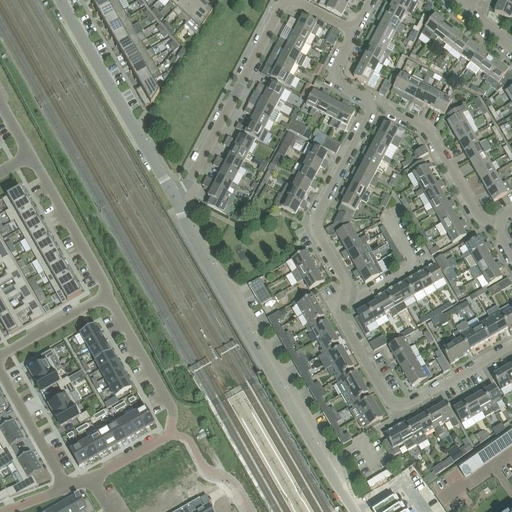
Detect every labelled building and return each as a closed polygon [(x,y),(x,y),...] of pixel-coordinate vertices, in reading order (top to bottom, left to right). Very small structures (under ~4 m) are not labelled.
[(102,0),(93,5),(98,13),(118,2),(117,0),(102,0)] [(183,0),(171,0),(169,3),(176,9),(183,0)] [(182,15),(196,0),(183,0),(176,9),(172,13),(179,19),(182,15)] [(203,6),(196,0),(182,15),(189,21),(203,6)] [(321,0),(319,5),(341,17),(347,7),(334,0),(331,0),(330,4),(328,3),(322,0),(321,0)] [(405,0),(394,0),(391,6),(405,14),(406,13),(411,16),(419,0),(406,0),(406,1),(405,0)] [(118,2),(98,13),(103,22),(123,10),(118,2)] [(495,13),(511,20),(511,7),(499,2),(495,13)] [(205,9),(203,6),(189,21),(200,31),(213,12),(207,7),(205,9)] [(381,14),(400,24),(405,14),(391,6),(389,9),(385,7),(381,14)] [(123,10),(103,22),(108,30),(128,18),(123,10)] [(400,24),(381,14),(377,20),(382,23),(381,26),(395,34),(400,24)] [(422,35),(430,41),(434,36),(444,23),(435,15),(429,23),(425,28),(422,35)] [(299,23),(291,18),(288,22),(311,34),(315,37),(322,23),(316,20),(315,23),(303,17),(299,23)] [(128,18),(108,30),(112,38),(133,27),(128,18)] [(419,33),(422,27),(424,23),(420,21),(418,25),(417,27),(415,26),(413,30),(415,31),(419,33)] [(288,22),(286,27),(295,31),(292,37),(306,44),(311,34),(288,22)] [(444,23),(434,36),(430,41),(434,44),(438,38),(443,43),(453,30),(444,23)] [(370,34),(375,36),(390,44),(395,34),(381,26),(379,29),(374,26),(370,34)] [(112,38),(117,47),(138,35),(133,27),(112,38)] [(340,33),(339,32),(334,29),(327,43),(334,46),(340,35),(340,33)] [(411,33),(407,40),(409,41),(413,43),(419,33),(415,31),(413,30),(411,33)] [(443,43),(453,49),(462,37),(453,30),(443,43)] [(117,47),(122,55),(142,43),(147,41),(142,33),(138,35),(117,47)] [(370,47),(384,54),(390,57),(392,53),(386,50),(390,44),(375,36),(370,34),(366,40),(372,43),(370,47)] [(278,43),(300,55),(300,54),(306,57),(311,47),(306,44),(292,37),(289,43),(280,38),(278,43)] [(462,37),(453,49),(462,56),(471,43),(462,37)] [(142,43),(122,55),(127,63),(147,52),(142,43)] [(278,43),(276,47),(284,52),(281,57),(295,65),(300,67),(301,68),(306,57),(300,55),(278,43)] [(462,56),(471,63),(480,50),(471,43),(462,56)] [(390,57),(384,54),(370,47),(365,57),(379,64),(383,66),(387,60),(388,61),(390,57)] [(147,52),(127,63),(132,72),(152,60),(156,57),(151,49),(147,52)] [(489,57),(480,50),(471,63),(467,68),(476,75),(480,70),(489,57)] [(278,63),(269,59),(267,63),(290,75),(295,65),(281,57),(278,63)] [(365,57),(359,67),(374,74),(379,64),(365,57)] [(485,74),(482,78),(486,80),(488,77),(489,77),(499,64),(489,57),(480,70),(485,74)] [(427,63),(418,58),(416,62),(425,67),(427,63)] [(152,60),(132,72),(136,80),(157,68),(152,60)] [(279,83),(284,85),(290,88),(295,78),(290,75),(267,63),(265,67),(274,72),(270,78),(279,83)] [(318,64),(315,70),(320,73),(324,66),(318,64)] [(499,64),(489,77),(498,84),(493,88),(497,93),(506,85),(511,79),(511,75),(508,71),(507,71),(508,70),(508,68),(505,66),(503,66),(502,67),(499,64)] [(374,74),(359,67),(354,77),(368,85),(374,88),(379,77),(374,74)] [(136,91),(161,77),(157,68),(136,80),(141,88),(136,91)] [(401,74),(398,80),(393,89),(397,90),(395,95),(402,98),(411,80),(401,74)] [(161,77),(136,91),(145,107),(151,106),(159,93),(153,82),(162,77),(161,77)] [(414,99),(421,85),(411,80),(402,98),(408,102),(411,98),(414,99)] [(385,98),(392,84),(388,82),(385,81),(378,94),(385,98)] [(259,84),(257,89),(280,100),(285,91),(285,90),(272,83),(268,89),(259,84)] [(432,90),(421,85),(414,99),(417,101),(415,105),(422,109),(424,105),(432,90)] [(264,97),(261,103),(274,110),(280,100),(257,89),(255,93),(264,97)] [(424,105),(434,110),(442,96),(432,90),(424,105)] [(313,117),(317,111),(326,93),(323,91),(321,96),(313,92),(309,101),(306,105),(312,109),(309,115),(313,117)] [(317,111),(327,116),(334,103),(327,99),(329,94),(326,93),(317,111)] [(446,117),(458,110),(451,104),(452,101),(442,96),(434,110),(445,116),(446,117)] [(329,126),(333,128),(337,122),(346,103),(343,102),(341,106),(334,103),(327,116),(333,119),(329,126)] [(269,120),(274,110),(261,103),(258,109),(249,104),(247,109),(269,120)] [(346,103),(337,122),(333,128),(337,130),(341,124),(347,127),(355,113),(347,110),(349,105),(346,103)] [(458,110),(446,117),(448,122),(447,122),(453,133),(467,125),(472,122),(474,121),(468,112),(470,111),(466,105),(458,110)] [(250,123),(264,131),(264,130),(269,120),(247,109),(244,113),(253,118),(250,123)] [(290,119),(291,119),(295,121),(300,112),(295,109),(290,119)] [(288,126),(286,129),(290,131),(290,130),(294,122),(295,121),(291,119),(288,126)] [(302,137),(305,133),(307,129),(294,122),(290,130),(302,137)] [(242,132),(241,134),(255,141),(256,140),(263,143),(268,133),(264,130),(264,131),(250,123),(247,129),(238,125),(236,129),(242,132)] [(374,131),(400,145),(402,141),(395,137),(398,131),(384,123),(380,131),(376,128),(374,131)] [(473,135),(467,125),(453,133),(459,143),(473,135)] [(377,137),(374,144),(387,151),(390,145),(397,149),(400,145),(374,131),(373,135),(377,137)] [(288,133),(283,144),(289,147),(295,137),(288,133)] [(228,137),(226,142),(248,154),(255,141),(241,134),(237,142),(228,137)] [(459,143),(465,153),(479,144),(473,135),(459,143)] [(317,145),(323,148),(326,143),(314,137),(311,142),(317,145)] [(327,140),(326,143),(323,148),(336,155),(340,147),(327,140)] [(465,153),(470,162),(484,154),(491,151),(485,141),(479,144),(465,153)] [(229,156),(243,164),(248,154),(226,142),(224,146),(233,151),(229,156)] [(284,157),(289,147),(283,144),(277,154),(284,157)] [(302,154),(308,158),(308,157),(326,167),(328,164),(324,161),(327,154),(319,149),(308,144),(302,154)] [(364,152),(382,161),(382,162),(389,165),(391,161),(384,157),(387,151),(374,144),(370,151),(365,149),(364,152)] [(425,147),(414,154),(418,161),(429,154),(425,147)] [(377,171),(382,162),(382,161),(364,152),(362,155),(367,157),(363,164),(377,171)] [(276,166),(278,167),(284,157),(277,154),(272,164),(276,166)] [(415,157),(407,161),(410,165),(418,161),(414,154),(415,157)] [(490,164),(484,154),(470,162),(476,172),(490,164)] [(217,158),(215,162),(238,174),(241,168),(248,172),(250,168),(243,164),(229,156),(226,162),(217,158)] [(308,157),(308,158),(303,167),(317,175),(320,168),(325,170),(326,167),(308,157)] [(263,161),(258,171),(263,174),(268,164),(263,161)] [(410,169),(419,184),(432,177),(428,170),(432,167),(431,164),(426,166),(423,161),(410,169)] [(213,166),(222,171),(219,177),(233,184),(238,174),(215,162),(213,166)] [(271,176),(273,172),(276,166),(272,164),(269,170),(267,174),(271,176)] [(291,174),(298,178),(316,187),(317,184),(313,182),(317,175),(303,167),(297,164),(294,170),(291,174)] [(355,169),(353,172),(371,181),(376,184),(378,180),(373,177),(377,171),(363,164),(359,171),(355,169)] [(476,172),(482,182),(496,174),(490,164),(476,172)] [(376,184),(371,181),(353,172),(352,175),(356,177),(352,184),(366,192),(369,185),(374,188),(376,184)] [(265,179),(262,184),(265,186),(268,181),(271,176),(267,174),(265,179)] [(395,174),(392,179),(399,183),(402,177),(395,174)] [(482,182),(487,192),(501,184),(496,174),(482,182)] [(207,178),(205,182),(227,194),(230,189),(236,192),(239,187),(233,184),(219,177),(216,182),(207,178)] [(442,184),(440,181),(436,184),(432,177),(419,184),(422,190),(416,194),(418,198),(420,197),(424,194),(442,184)] [(298,178),(292,188),(306,195),(310,188),(314,190),(316,187),(298,178)] [(396,189),(399,183),(392,179),(389,185),(396,189)] [(205,182),(202,186),(211,191),(208,197),(210,198),(206,205),(207,206),(226,216),(230,209),(232,204),(224,200),(226,196),(227,194),(205,182)] [(261,195),(265,186),(262,184),(257,193),(261,195)] [(366,192),(352,184),(349,191),(344,189),(343,192),(361,202),(365,204),(368,199),(367,198),(363,197),(366,192)] [(424,194),(430,204),(443,197),(439,190),(444,187),(442,184),(424,194)] [(501,184),(487,192),(493,203),(507,195),(501,184)] [(302,202),(306,195),(292,188),(287,198),(305,207),(307,204),(302,202)] [(21,189),(2,200),(8,211),(27,200),(21,189)] [(347,217),(352,219),(361,202),(343,192),(341,195),(345,198),(342,205),(351,210),(347,217)] [(282,208),(295,215),(299,208),(304,210),(305,207),(287,198),(280,194),(275,203),(276,209),(282,208)] [(430,218),(436,214),(453,204),(452,201),(447,203),(443,197),(430,204),(433,210),(427,213),(430,218)] [(8,211),(5,213),(11,223),(14,221),(33,210),(27,200),(8,211)] [(441,224),(455,216),(451,209),(455,207),(453,204),(436,214),(441,224)] [(33,210),(14,221),(20,231),(39,220),(33,210)] [(338,237),(342,244),(356,236),(350,226),(347,228),(352,219),(347,217),(339,212),(334,223),(339,232),(332,236),(334,240),(338,237)] [(441,224),(447,234),(465,224),(463,221),(459,223),(455,216),(441,224)] [(39,220),(20,231),(25,240),(44,229),(39,220)] [(467,227),(465,224),(447,234),(453,244),(466,236),(462,229),(467,227)] [(44,229),(25,240),(31,250),(50,240),(44,229)] [(342,254),(343,257),(361,246),(370,241),(367,236),(358,241),(356,236),(342,244),(346,251),(342,254)] [(464,260),(489,246),(487,243),(483,245),(479,238),(475,240),(474,238),(461,245),(463,248),(465,246),(469,252),(462,256),(464,260)] [(50,240),(31,250),(37,261),(56,250),(50,240)] [(1,241),(0,241),(0,260),(9,256),(1,241)] [(367,256),(361,246),(343,257),(345,260),(350,257),(354,264),(367,256)] [(491,249),(489,246),(471,256),(464,260),(466,260),(471,269),(477,266),(490,258),(487,252),(491,249)] [(56,250),(37,261),(43,272),(63,262),(56,250)] [(307,251),(286,263),(292,273),(291,273),(292,274),(313,262),(307,251)] [(372,253),(367,256),(354,264),(358,271),(353,273),(355,276),(377,264),(378,263),(372,253)] [(443,272),(447,270),(450,268),(443,255),(435,260),(443,272)] [(0,266),(3,265),(7,271),(5,272),(7,276),(7,277),(18,271),(9,256),(0,260),(0,266)] [(490,258),(471,269),(469,271),(474,281),(477,279),(483,276),(501,266),(499,263),(494,265),(490,258)] [(63,262),(43,272),(50,284),(69,273),(63,262)] [(298,284),(303,280),(318,271),(313,262),(292,274),(298,284)] [(377,264),(355,276),(357,279),(361,277),(365,284),(379,276),(378,276),(383,273),(377,264)] [(425,271),(433,286),(444,280),(435,265),(425,271)] [(501,266),(483,276),(477,279),(483,289),(489,286),(493,284),(502,279),(498,271),(502,269),(501,266)] [(25,267),(21,270),(25,277),(29,274),(25,267)] [(450,276),(447,270),(443,272),(446,278),(449,282),(452,280),(450,276)] [(0,300),(6,297),(0,286),(12,279),(16,286),(13,287),(16,291),(16,292),(26,286),(18,271),(7,277),(7,276),(0,280),(0,300)] [(303,280),(309,291),(324,282),(318,271),(303,280)] [(415,276),(423,292),(426,297),(436,291),(433,286),(425,271),(415,276)] [(69,273),(50,284),(56,295),(75,284),(69,273)] [(426,297),(423,292),(415,276),(405,282),(413,297),(417,302),(426,297)] [(254,296),(266,289),(260,279),(248,286),(254,296)] [(500,292),(503,291),(511,285),(508,279),(496,285),(500,292)] [(413,297),(405,282),(395,288),(404,303),(413,297)] [(75,284),(56,295),(62,305),(81,294),(75,284)] [(36,285),(31,288),(34,293),(39,290),(36,285)] [(6,297),(0,300),(0,320),(14,312),(8,302),(21,294),(24,301),(22,302),(24,306),(24,307),(35,301),(26,286),(16,292),(16,291),(6,297)] [(404,303),(395,288),(385,293),(397,315),(407,309),(404,303)] [(488,292),(486,288),(475,294),(477,298),(488,292)] [(258,302),(259,305),(260,306),(272,299),(266,289),(254,296),(258,302)] [(283,292),(275,297),(278,302),(286,298),(283,292)] [(398,316),(397,315),(385,293),(375,299),(376,302),(377,302),(384,314),(389,311),(393,318),(398,316)] [(303,315),(318,307),(312,296),(308,299),(306,297),(307,296),(293,304),(295,308),(297,306),(303,315)] [(14,312),(0,320),(0,321),(8,336),(23,328),(23,327),(17,316),(29,309),(33,315),(29,318),(32,322),(32,323),(44,316),(35,301),(24,307),(24,306),(14,312)] [(377,302),(376,302),(367,307),(375,323),(386,317),(384,314),(377,302)] [(306,326),(307,330),(321,322),(319,320),(324,317),(318,307),(303,315),(308,325),(306,326)] [(355,319),(365,337),(370,334),(366,328),(375,323),(367,307),(357,313),(359,317),(355,319)] [(501,313),(500,313),(497,307),(492,310),(496,316),(490,319),(499,334),(508,329),(509,329),(502,316),(501,313)] [(511,311),(511,310),(502,316),(509,329),(508,329),(510,331),(511,330),(511,311)] [(281,328),(277,322),(283,319),(279,312),(267,319),(271,325),(275,332),(281,328)] [(433,318),(431,320),(432,322),(437,319),(439,318),(435,312),(430,315),(433,318)] [(447,323),(445,321),(443,317),(442,316),(439,318),(437,319),(440,323),(442,326),(447,323)] [(490,319),(480,325),(489,340),(499,334),(490,319)] [(321,322),(307,330),(309,333),(312,332),(317,341),(333,332),(327,322),(322,324),(321,322)] [(455,328),(457,332),(461,339),(462,339),(469,351),(470,351),(479,346),(470,330),(466,322),(465,323),(456,329),(456,328),(455,328)] [(95,325),(80,334),(85,344),(101,335),(95,325)] [(479,346),(489,340),(480,325),(470,330),(479,346)] [(275,332),(277,335),(279,338),(278,338),(282,344),(293,338),(289,332),(285,334),(281,328),(275,332)] [(320,352),(322,355),(336,347),(334,345),(339,342),(333,332),(317,341),(323,350),(320,352)] [(471,353),(470,351),(469,351),(462,339),(461,339),(457,332),(453,335),(457,342),(452,344),(461,359),(471,353)] [(101,335),(85,344),(90,353),(106,344),(101,335)] [(388,344),(386,340),(383,336),(369,344),(374,352),(388,344)] [(286,351),(288,354),(290,357),(296,353),(292,347),(297,345),(293,338),(282,344),(286,351)] [(410,349),(404,339),(397,342),(389,347),(395,358),(410,349)] [(106,344),(90,353),(95,362),(111,353),(106,344)] [(461,359),(452,344),(442,350),(445,357),(450,365),(461,359)] [(332,366),(347,358),(341,347),(337,350),(336,347),(322,355),(324,358),(327,357),(332,366)] [(415,359),(410,349),(395,358),(400,367),(415,359)] [(36,367),(29,371),(30,373),(35,382),(56,370),(50,359),(55,357),(51,350),(41,356),(45,362),(40,365),(40,364),(36,367)] [(111,353),(95,362),(100,370),(116,361),(111,353)] [(300,360),(296,353),(290,357),(293,363),(297,370),(308,364),(309,363),(305,356),(300,360)] [(450,370),(442,356),(438,359),(439,360),(437,362),(444,374),(450,370)] [(335,377),(337,381),(350,373),(349,371),(353,368),(347,358),(332,366),(338,376),(335,377)] [(415,359),(400,367),(406,377),(421,369),(415,359)] [(116,361),(100,370),(105,379),(121,370),(116,361)] [(301,376),(303,379),(305,382),(311,379),(312,378),(308,372),(311,370),(308,364),(297,370),(301,376)] [(511,364),(502,370),(511,385),(511,387),(511,364)] [(427,379),(421,369),(406,377),(412,388),(427,379)] [(56,370),(35,382),(41,393),(48,389),(48,390),(53,387),(52,387),(57,384),(60,390),(71,384),(68,378),(62,381),(56,370)] [(121,370),(105,379),(110,388),(126,379),(121,370)] [(497,385),(501,391),(511,385),(502,370),(492,376),(497,385)] [(347,392),(362,383),(356,373),(352,375),(350,373),(337,381),(339,384),(341,382),(347,392)] [(126,379),(110,388),(115,397),(131,388),(126,379)] [(314,385),(311,379),(305,382),(308,389),(312,395),(322,389),(319,382),(314,385)] [(352,406),(365,398),(363,396),(368,393),(362,383),(347,392),(352,401),(350,403),(352,406)] [(55,402),(49,405),(50,407),(49,407),(54,416),(76,404),(70,394),(75,390),(71,384),(60,390),(64,397),(59,399),(55,401),(55,402)] [(502,401),(499,395),(494,386),(483,392),(495,412),(495,413),(500,411),(497,404),(502,401)] [(322,389),(312,395),(316,402),(319,408),(325,404),(322,398),(326,396),(322,389)] [(473,398),(482,413),(485,418),(495,412),(483,392),(473,398)] [(356,408),(362,417),(377,409),(371,398),(366,401),(365,398),(352,406),(353,409),(356,408)] [(473,398),(463,404),(472,419),(482,413),(473,398)] [(435,409),(444,424),(449,421),(454,428),(459,425),(446,403),(435,409)] [(76,404),(54,416),(61,427),(67,423),(68,424),(72,422),(72,421),(76,418),(80,425),(90,419),(87,412),(80,416),(74,406),(76,405),(76,404)] [(319,408),(321,411),(323,414),(327,421),(337,414),(333,408),(329,410),(325,404),(319,408)] [(472,419),(463,404),(453,410),(462,425),(472,419)] [(145,407),(135,413),(145,430),(155,424),(145,407)] [(377,409),(362,417),(367,427),(364,428),(366,432),(381,424),(380,423),(379,424),(378,421),(383,419),(377,409)] [(444,434),(439,426),(444,424),(435,409),(426,414),(434,429),(439,437),(442,436),(444,434)] [(135,413),(126,418),(136,435),(145,430),(135,413)] [(331,427),(332,430),(334,433),(340,430),(337,423),(341,421),(337,414),(327,421),(330,427),(331,427)] [(426,414),(416,420),(424,435),(434,429),(426,414)] [(126,418),(117,423),(126,440),(136,435),(126,418)] [(428,441),(424,435),(416,420),(406,425),(406,426),(413,438),(412,438),(414,441),(417,446),(418,447),(428,441)] [(0,441),(19,431),(13,421),(0,428),(0,441)] [(117,423),(107,429),(117,446),(126,440),(117,423)] [(406,426),(406,425),(405,423),(394,429),(403,444),(407,451),(417,446),(414,441),(412,438),(413,438),(406,426)] [(506,430),(503,427),(501,424),(492,429),(496,437),(506,430)] [(107,429),(98,434),(107,451),(117,446),(107,429)] [(403,444),(394,429),(384,435),(387,440),(382,443),(391,458),(401,453),(397,447),(403,444)] [(342,446),(352,440),(348,433),(344,436),(340,430),(334,433),(338,439),(342,446)] [(0,461),(14,454),(11,448),(24,440),(19,431),(0,441),(5,451),(0,453),(0,461)] [(511,443),(504,433),(499,437),(507,449),(511,444),(511,443)] [(98,434),(88,439),(98,456),(107,451),(98,434)] [(499,437),(493,441),(501,453),(507,449),(499,437)] [(78,441),(77,442),(89,462),(98,456),(88,439),(80,445),(78,441)] [(493,441),(487,445),(495,457),(501,453),(493,441)] [(77,442),(67,447),(79,467),(89,462),(77,442)] [(469,444),(459,450),(463,456),(473,450),(470,446),(469,444)] [(487,445),(481,450),(489,461),(495,457),(487,445)] [(459,450),(450,457),(454,463),(463,456),(459,450)] [(481,450),(475,454),(483,465),(489,461),(481,450)] [(14,454),(0,461),(0,470),(6,467),(12,463),(18,473),(36,462),(31,452),(18,460),(14,454)] [(475,454),(469,458),(477,469),(483,465),(475,454)] [(445,470),(454,463),(450,457),(441,464),(445,470)] [(469,458),(463,462),(471,474),(477,469),(469,458)] [(14,487),(5,491),(9,497),(9,498),(38,487),(32,477),(42,471),(36,462),(18,473),(23,482),(17,485),(14,487)] [(463,462),(457,466),(465,478),(471,474),(463,462)] [(440,463),(431,469),(433,472),(436,476),(445,470),(441,464),(440,463)] [(437,478),(436,476),(433,472),(423,479),(428,486),(437,479),(437,478)] [(5,491),(0,493),(3,500),(9,497),(5,491)] [(78,493),(67,500),(73,511),(95,511),(88,498),(83,501),(78,493)] [(401,511),(393,498),(372,511),(401,511)] [(200,499),(176,511),(213,511),(211,508),(209,504),(203,508),(198,500),(200,499)] [(73,511),(67,500),(56,506),(59,511),(73,511)]
